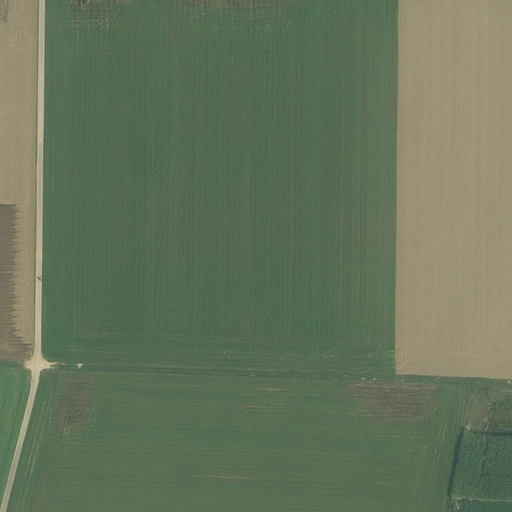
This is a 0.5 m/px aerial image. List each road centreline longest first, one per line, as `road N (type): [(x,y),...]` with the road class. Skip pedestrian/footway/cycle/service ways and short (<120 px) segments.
road 1 (track): [(41,0),(36,369),(0,511)]
road 2 (track): [(0,366),(511,388)]
road 3 (track): [(463,386),(437,511)]
